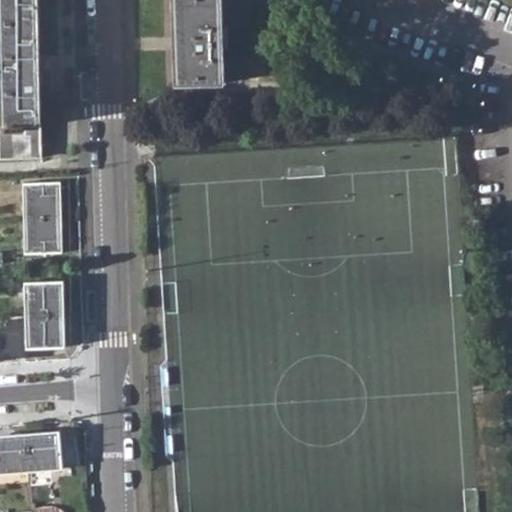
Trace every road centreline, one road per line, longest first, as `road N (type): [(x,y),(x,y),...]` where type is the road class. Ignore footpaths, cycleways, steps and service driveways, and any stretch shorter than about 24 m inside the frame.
road 1 (residential): [(104,0),(115,383)]
road 2 (unknown): [(511,66),(374,0)]
road 3 (residential): [(115,383),(116,511)]
